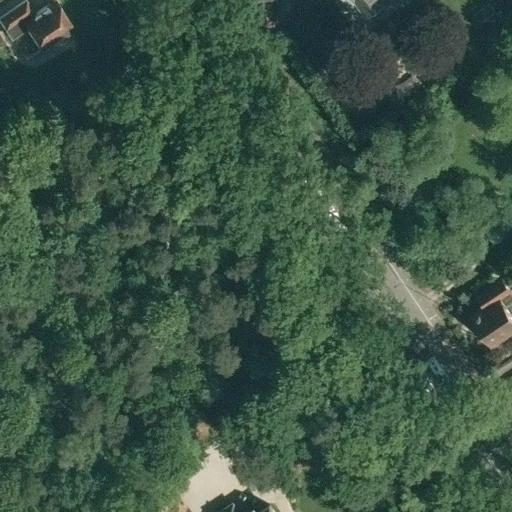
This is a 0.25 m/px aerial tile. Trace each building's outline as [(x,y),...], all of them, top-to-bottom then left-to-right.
[(28,26),(42,46),(72,25),(54,0),(53,0),(35,14),(25,0),(21,0),(0,15),(0,20),(12,38),(28,26)] [(346,0),(358,16),(381,0),(346,0)] [(498,293),(487,300),(489,303),(472,315),(475,320),(471,322),(479,334),(483,332),(491,344),(511,329),(511,312),(507,305),(511,300),(511,291),(503,278),(493,285),(498,293)] [(127,468),(150,481),(161,462),(138,449),(127,468)] [(275,511),(270,503),(256,511),(254,508),(247,511),(240,511),(233,501),(215,511),(275,511)]
